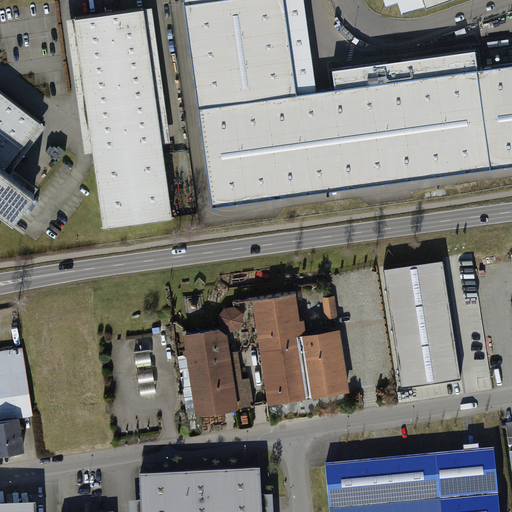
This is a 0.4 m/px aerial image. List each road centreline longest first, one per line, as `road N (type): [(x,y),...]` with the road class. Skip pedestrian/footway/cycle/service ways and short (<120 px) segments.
road 1 (primary): [(511,211),(0,285)]
road 2 (residential): [(0,474),(292,431)]
road 3 (residential): [(292,431),(511,398)]
road 4 (unclassified): [(503,0),(400,33),(370,29),(352,6)]
